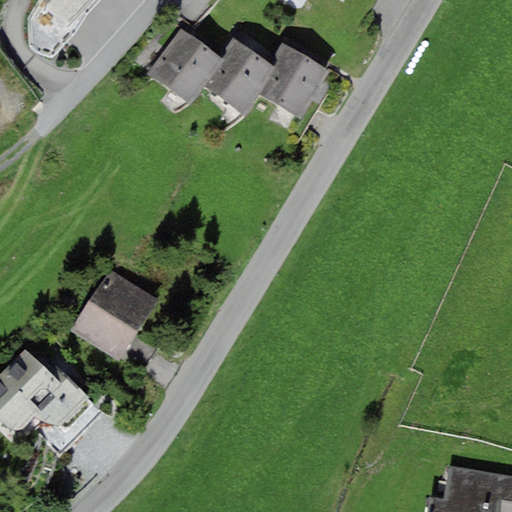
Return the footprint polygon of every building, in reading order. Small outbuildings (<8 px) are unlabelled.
[(42,0),(70,25),(92,0),(42,0)] [(218,54),(182,27),(148,72),(188,102),(203,83),(222,57),(218,54)] [(269,63),(234,34),(218,54),(222,57),(203,83),(244,112),(258,92),(275,66),(269,63)] [(318,86),(328,72),(285,41),(269,63),(275,66),(258,92),(296,117),(318,86)] [(138,327),(157,297),(111,267),(71,329),(118,359),(138,327)] [(28,349),(0,375),(0,418),(10,428),(20,426),(25,432),(34,424),(58,450),(97,414),(43,356),(38,360),(28,349)] [(511,511),(511,474),(448,464),(443,497),(501,506),(499,511),(511,511)] [(443,497),(427,494),(423,511),(499,511),(501,506),(443,497)]
